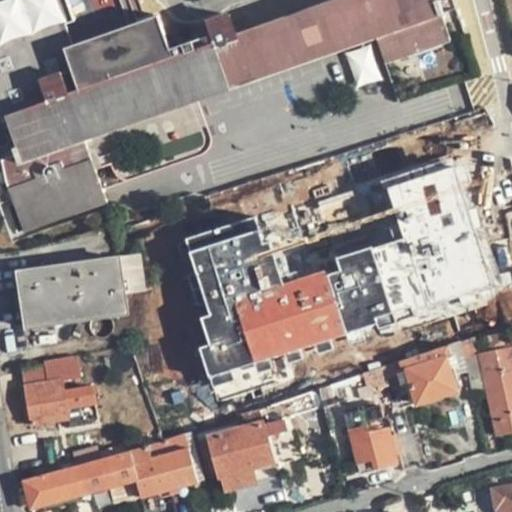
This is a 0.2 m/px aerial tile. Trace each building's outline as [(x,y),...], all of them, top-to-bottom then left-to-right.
[(0,0),(0,120),(8,118),(81,93),(66,50),(76,46),(129,27),(118,0),(0,0)] [(172,61),(162,64),(175,108),(276,73),(376,38),(384,63),(451,40),(437,0),(345,0),(236,37),(229,17),(208,24),(216,46),(172,61)] [(84,140),(175,108),(162,64),(172,61),(156,18),(129,27),(76,46),(66,50),(81,93),(8,118),(18,148),(14,149),(16,155),(0,159),(0,163),(23,233),(106,205),(84,140)] [(347,159),(337,163),(341,179),(342,180),(353,177),(347,159)] [(290,197),(342,180),(341,179),(337,163),(285,179),(290,197)] [(438,221),(441,231),(477,220),(469,193),(468,192),(455,196),(446,170),(402,183),(398,172),(364,182),(367,193),(361,197),(379,253),(400,247),(395,233),(438,221)] [(444,240),(441,231),(438,221),(395,233),(400,247),(402,253),(444,240)] [(20,273),(28,327),(89,319),(90,324),(93,329),(96,334),(101,337),(110,336),(115,331),(117,325),(115,316),(128,313),(126,293),(142,290),(139,257),(20,273)] [(246,297),(251,322),(285,315),(280,290),(246,297)] [(324,355),(358,343),(349,317),(315,329),(324,355)] [(449,344),(457,342),(454,332),(443,336),(446,346),(449,344)] [(485,372),(490,396),(511,391),(511,349),(481,356),(477,338),(461,342),(470,376),(485,372)] [(446,346),(381,368),(384,378),(398,374),(402,385),(412,382),(418,403),(457,392),(451,370),(460,367),(457,356),(452,357),(449,344),(446,346)] [(99,423),(93,386),(64,391),(62,381),(80,378),(77,356),(21,366),(31,425),(67,419),(69,428),(99,423)] [(386,388),(384,378),(381,368),(363,374),(367,389),(379,386),(380,390),(386,388)] [(336,403),(330,385),(320,388),(325,406),(336,403)] [(293,418),(325,409),(325,406),(320,388),(288,399),(293,418)] [(511,429),(511,391),(490,396),(496,432),(511,429)] [(193,397),(165,406),(172,430),(201,420),(193,397)] [(345,413),(350,430),(363,427),(365,434),(389,430),(390,426),(390,421),(384,418),(380,405),(345,413)] [(223,477),(254,468),(273,462),(266,436),(288,431),(286,421),(263,426),(259,411),(238,418),(240,428),(198,440),(206,474),(217,472),(218,478),(223,477)] [(350,430),(353,445),(359,470),(396,461),(389,430),(365,434),(363,427),(350,430)] [(350,430),(333,434),(337,448),(337,450),(353,445),(350,430)] [(189,449),(135,464),(139,480),(142,497),(197,481),(189,449)] [(92,492),(139,480),(135,464),(132,452),(84,464),(92,492)] [(33,506),(92,492),(84,464),(26,480),(33,506)] [(257,485),(254,468),(223,477),(227,492),(257,485)] [(511,511),(511,486),(493,491),(497,508),(500,507),(500,511),(511,511)]
